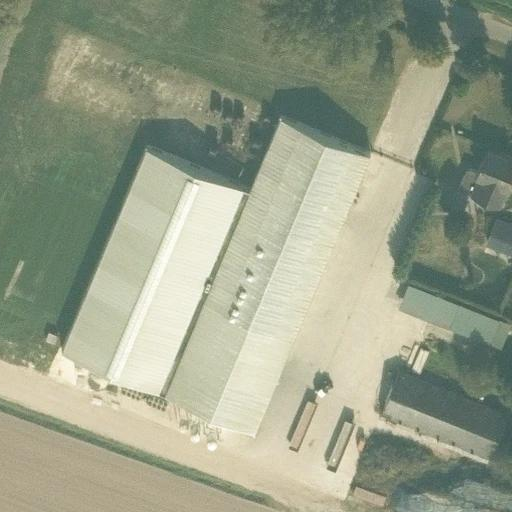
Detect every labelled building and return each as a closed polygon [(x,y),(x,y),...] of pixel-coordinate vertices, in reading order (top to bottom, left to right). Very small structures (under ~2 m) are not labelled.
[(415,34),(409,32),(407,38),(413,40),(415,34)] [(255,428),(299,320),(370,150),(281,113),(250,186),(147,143),(62,348),(255,428)] [(509,183),(511,175),(511,156),(487,147),(477,170),(472,168),(468,176),(463,179),(460,188),(499,203),(508,183),(509,183)] [(510,254),(511,249),(511,221),(496,215),(485,243),(510,254)] [(459,301),(449,326),(489,341),(499,316),(459,301)] [(490,456),(508,412),(399,369),(381,413),(490,456)]
